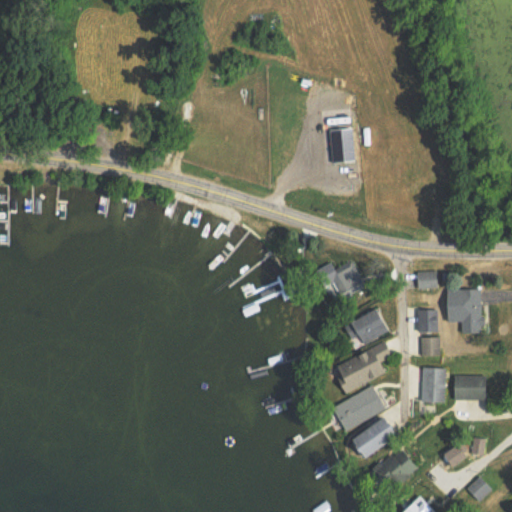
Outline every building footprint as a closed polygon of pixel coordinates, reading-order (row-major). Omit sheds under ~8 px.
[(328,160),(351,159),(350,127),(327,128),(328,160)] [(344,278),(352,273),(344,262),(334,269),(327,259),(314,269),(335,298),(350,286),(344,278)] [(436,284),(434,268),(412,271),(415,287),(436,284)] [(479,331),(480,288),(457,287),(456,331),(479,331)] [(354,334),(360,344),(383,329),(369,306),(339,323),(348,337),(354,334)] [(415,330),(436,329),(436,308),(414,308),(415,330)] [(438,335),(418,336),(419,353),(438,353),(438,335)] [(443,400),(444,366),(420,365),(419,400),(443,400)] [(483,397),(482,373),(450,374),(450,398),(483,397)] [(341,430),(382,407),(369,383),(327,406),(341,430)] [(376,413),(341,440),(354,459),(390,432),(376,413)] [(468,451),(482,454),(485,438),(471,435),(468,451)] [(445,465),(461,456),(454,443),(438,452),(445,465)] [(491,487),(478,474),(464,487),(477,501),(491,487)] [(419,511),(425,507),(414,496),(408,501),(405,498),(392,511),(419,511)]
